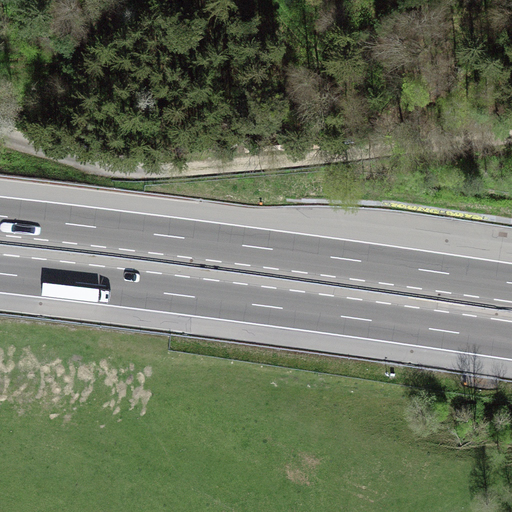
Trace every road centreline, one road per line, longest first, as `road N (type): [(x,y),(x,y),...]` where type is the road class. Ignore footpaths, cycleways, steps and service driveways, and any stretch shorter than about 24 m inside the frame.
road 1 (motorway): [(0,273),(511,341)]
road 2 (motorway): [(511,283),(0,216)]
road 3 (track): [(511,136),(268,164)]
